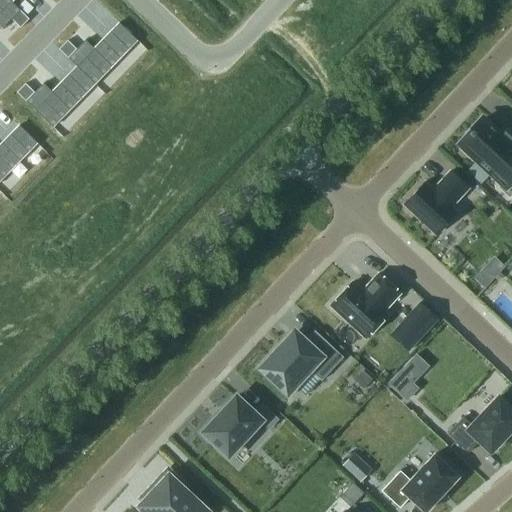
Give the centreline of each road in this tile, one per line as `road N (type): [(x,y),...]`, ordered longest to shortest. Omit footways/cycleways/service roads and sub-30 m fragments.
road 1 (tertiary): [(0,448),(290,151)]
road 2 (residential): [(71,511),(356,210)]
road 3 (residential): [(356,210),(511,41)]
road 4 (residential): [(356,210),(511,357)]
road 5 (tertiary): [(290,151),(439,0)]
road 6 (residential): [(280,0),(216,57),(193,50),(140,0)]
